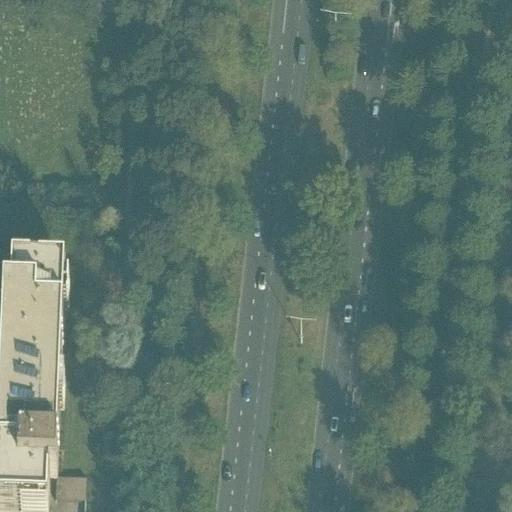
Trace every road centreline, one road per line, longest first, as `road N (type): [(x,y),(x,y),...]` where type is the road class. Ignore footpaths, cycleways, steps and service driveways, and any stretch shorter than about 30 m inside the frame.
road 1 (primary): [(320,511),(376,12)]
road 2 (primary): [(295,41),(243,511)]
